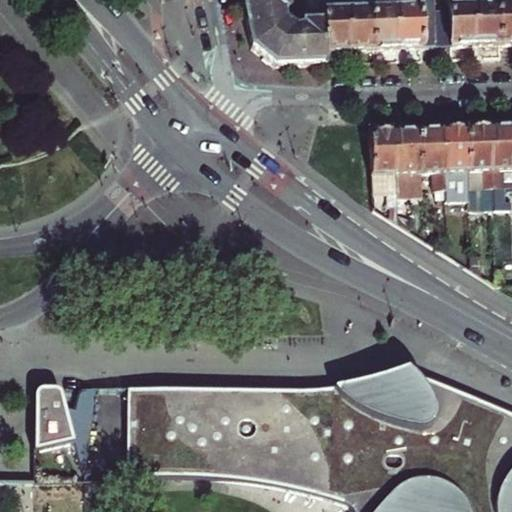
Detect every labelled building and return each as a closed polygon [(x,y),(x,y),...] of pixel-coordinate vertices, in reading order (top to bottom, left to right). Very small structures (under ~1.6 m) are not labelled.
[(284,0),(242,0),(252,50),(264,61),(274,69),(325,67),(324,54),(323,25),(302,26),(302,31),(294,31),(284,23),(283,14),(287,14),(284,0)] [(323,13),(323,25),(324,54),(339,54),(346,54),(345,33),(351,33),(350,12),(348,12),(347,0),(336,0),(337,12),(323,13)] [(347,0),(348,12),(350,12),(351,33),(345,33),(346,54),(361,53),(373,53),(370,0),(347,0)] [(395,0),(370,0),(373,53),(385,52),(394,52),(394,31),(398,31),(398,10),(396,10),(395,0)] [(433,0),(395,0),(396,10),(398,10),(398,31),(394,31),(394,52),(396,52),(411,52),(436,51),(433,0)] [(447,0),(448,13),(449,50),(461,49),(472,49),(471,28),(477,28),(476,7),(474,7),(473,0),(447,0)] [(498,47),(496,0),(473,0),(474,7),(476,7),(477,28),(471,28),(472,49),(486,48),(498,47)] [(511,0),(496,0),(498,47),(511,46),(511,0)] [(449,50),(448,13),(435,14),(436,51),(449,50)] [(511,131),(503,132),(492,133),(492,154),(488,154),(489,175),(491,175),(493,213),(493,214),(509,214),(508,206),(502,206),(502,192),(511,191),(511,131)] [(480,133),(465,134),(468,205),(468,214),(493,213),(491,175),(489,175),(488,154),(492,154),(492,133),(480,133)] [(454,134),(440,135),(441,156),(445,155),(446,176),(444,177),(444,194),(445,202),(445,206),(468,205),(465,134),(454,134)] [(435,194),(444,194),(444,177),(446,176),(445,155),(441,156),(440,135),(431,135),(418,136),(419,177),(432,177),(432,194),(435,194)] [(396,157),(396,136),(394,137),(384,137),(368,138),(369,170),(370,200),(385,199),(386,213),(387,213),(387,222),(397,229),(396,204),(396,178),(393,178),(392,158),(396,157)] [(408,136),(396,136),(396,157),(392,158),(393,178),(396,178),(396,204),(420,203),(419,177),(418,136),(408,136)] [(444,194),(435,194),(435,202),(445,202),(444,194)] [(482,259),(470,260),(471,274),(482,281),(482,259)] [(505,290),(505,272),(496,273),(496,290),(505,290)] [(299,394),(128,393),(126,484),(248,484),(269,487),(304,494),(343,508),(347,511),(511,511),(511,423),(416,381),(402,380),(393,379),(383,380),(353,389),(331,393),(299,394)] [(74,446),(75,412),(65,411),(60,393),(59,393),(40,392),(38,393),(36,394),(34,396),(34,399),(33,455),(74,446)] [(78,395),(75,412),(74,446),(84,481),(85,481),(96,393),(82,393),(80,394),(78,395)]
